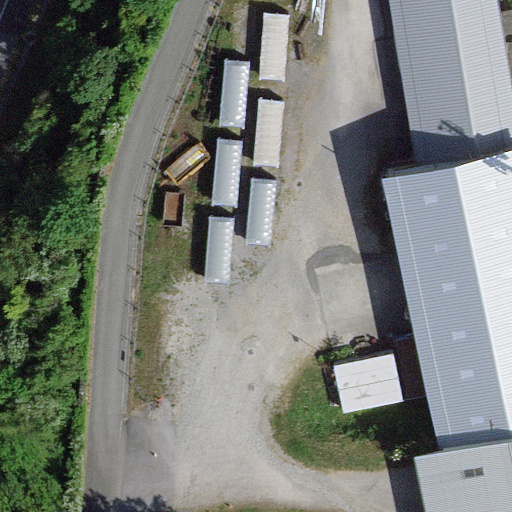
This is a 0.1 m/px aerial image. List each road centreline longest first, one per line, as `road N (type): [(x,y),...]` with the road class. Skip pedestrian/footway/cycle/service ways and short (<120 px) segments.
road 1 (unclassified): [(104,511),(128,189),(196,0)]
road 2 (track): [(462,488),(295,487),(176,461),(108,456)]
